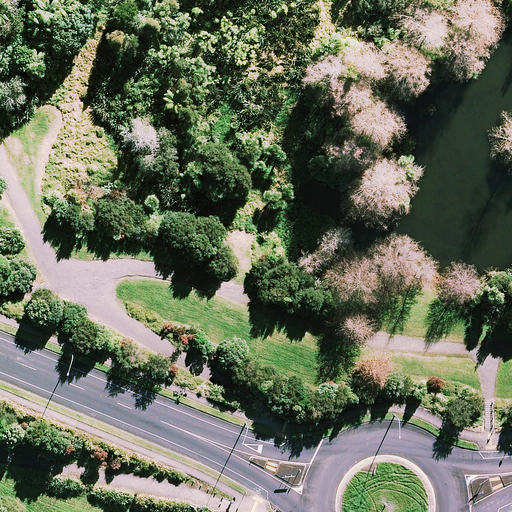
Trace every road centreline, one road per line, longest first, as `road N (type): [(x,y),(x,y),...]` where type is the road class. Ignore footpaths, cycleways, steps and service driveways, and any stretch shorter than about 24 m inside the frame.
road 1 (tertiary): [(188,433),(0,356)]
road 2 (tertiary): [(188,433),(335,454)]
road 3 (tertiary): [(312,511),(188,433)]
